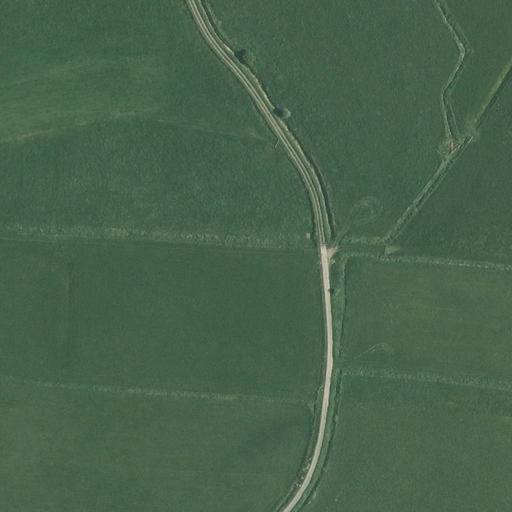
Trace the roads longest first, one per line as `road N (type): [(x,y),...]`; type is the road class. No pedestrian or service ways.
road 1 (track): [(0,238),(323,253),(304,168),(216,48),(193,0)]
road 2 (unclassified): [(286,511),(320,444),(329,350),(323,253)]
